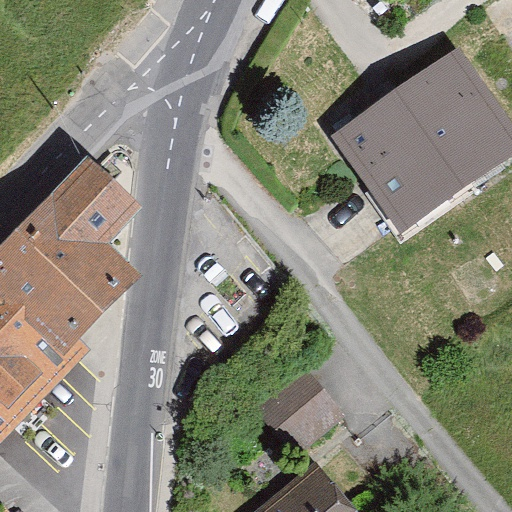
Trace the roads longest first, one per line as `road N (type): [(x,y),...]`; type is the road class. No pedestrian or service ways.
road 1 (tertiary): [(187,49),(128,511)]
road 2 (residential): [(187,49),(124,88),(0,214)]
